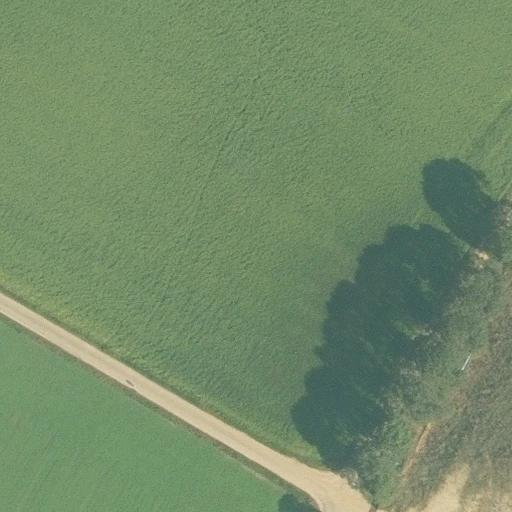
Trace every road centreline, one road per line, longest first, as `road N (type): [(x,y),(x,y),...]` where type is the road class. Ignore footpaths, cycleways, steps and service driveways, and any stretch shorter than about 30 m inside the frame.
road 1 (unclassified): [(335,511),(338,498),(0,310)]
road 2 (track): [(338,498),(511,211)]
